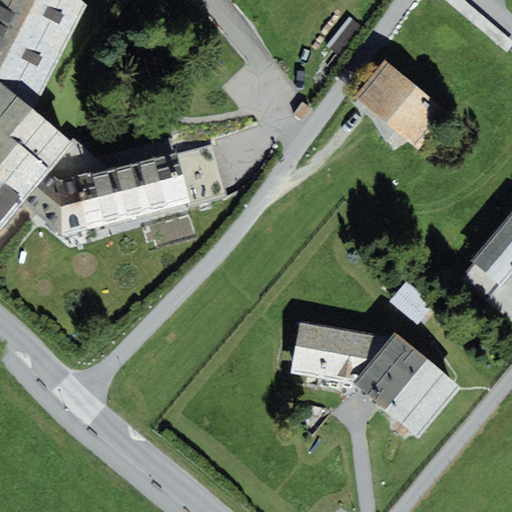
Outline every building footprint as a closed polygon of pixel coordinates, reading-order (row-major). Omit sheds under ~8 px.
[(0,0),(0,233),(25,202),(51,171),(75,143),(35,109),(87,5),(82,0),(0,0)] [(446,0),(507,51),(511,44),(511,39),(465,0),(446,0)] [(448,111),(382,60),(352,99),(417,151),(448,111)] [(98,157),(77,141),(75,143),(51,171),(61,180),(77,176),(90,228),(91,233),(228,197),(214,144),(178,154),(174,138),(98,157)] [(61,180),(51,171),(25,202),(62,235),(90,228),(77,176),(61,180)] [(511,276),(511,211),(472,261),(474,263),(461,280),(486,300),(499,283),(504,287),(511,276)] [(292,373),(353,382),(390,337),(301,322),(292,373)] [(394,331),(390,337),(353,382),(421,438),(462,387),(394,331)]
